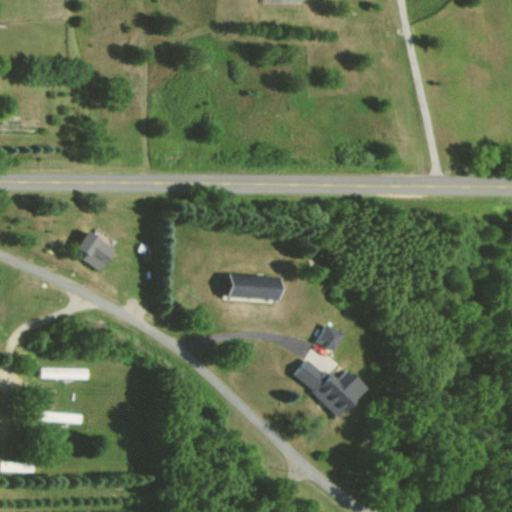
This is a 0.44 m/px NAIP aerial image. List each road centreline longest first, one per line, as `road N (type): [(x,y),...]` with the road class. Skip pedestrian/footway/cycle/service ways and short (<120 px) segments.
road 1 (tertiary): [(511,181),(0,176)]
road 2 (residential): [(375,511),(137,318),(0,250)]
